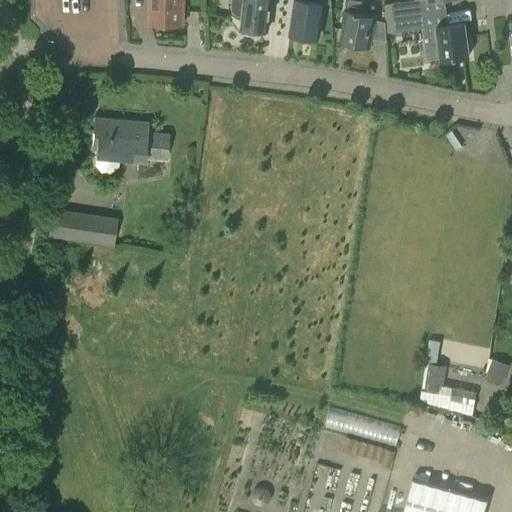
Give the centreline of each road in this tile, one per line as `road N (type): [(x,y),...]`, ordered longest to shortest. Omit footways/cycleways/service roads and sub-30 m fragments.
road 1 (track): [(403,420),(208,376),(95,363),(78,352),(69,312),(72,300),(85,295),(101,300),(151,363)]
road 2 (residential): [(511,120),(387,88),(63,49)]
road 3 (track): [(78,352),(133,511)]
